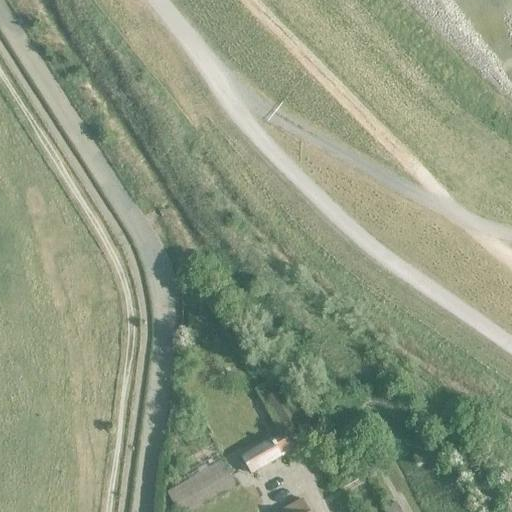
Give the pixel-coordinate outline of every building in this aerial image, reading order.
[(256,389),(282,436),(295,429),(268,382),(256,389)] [(282,436),(237,461),(243,472),(248,470),(251,475),(279,458),(281,461),(295,453),(305,446),(295,429),(282,436)] [(180,465),(190,482),(224,462),(214,445),(180,465)] [(190,482),(169,494),(175,506),(232,474),(224,462),(190,482)] [(232,474),(175,506),(178,511),(193,511),(238,487),(232,474)] [(309,511),(302,500),(281,511),(309,511)] [(402,511),(396,502),(383,510),(383,511),(402,511)]
